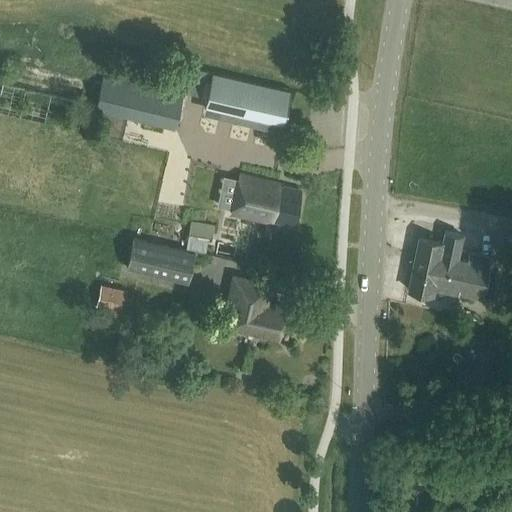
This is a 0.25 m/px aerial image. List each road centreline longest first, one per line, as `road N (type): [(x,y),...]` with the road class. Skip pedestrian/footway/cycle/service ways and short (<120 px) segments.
road 1 (tertiary): [(359,511),(380,109),(397,0)]
road 2 (track): [(373,205),(511,225)]
